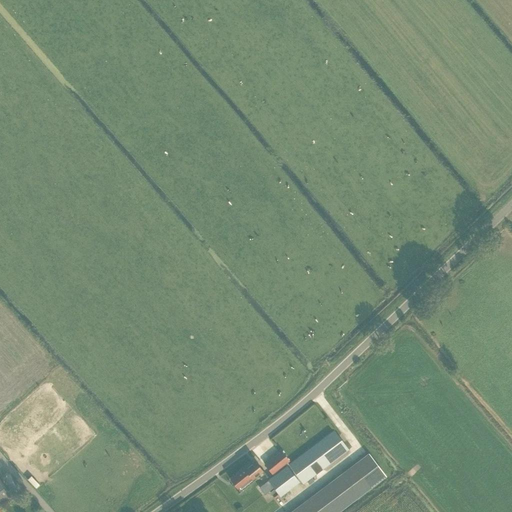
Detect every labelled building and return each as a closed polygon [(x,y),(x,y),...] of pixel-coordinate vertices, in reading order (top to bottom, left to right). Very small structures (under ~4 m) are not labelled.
[(333,431),(289,465),(303,484),(348,449),(333,431)] [(289,461),(281,450),(264,464),(272,474),(289,461)] [(337,511),(385,476),(369,454),(291,511),(337,511)] [(254,460),(230,479),(237,488),(239,487),(241,489),(251,480),(263,471),(255,462),(254,460)] [(280,497),(299,482),(286,465),(267,480),(280,497)] [(0,511),(1,511),(0,510),(0,504),(12,496),(0,479),(0,511)]
